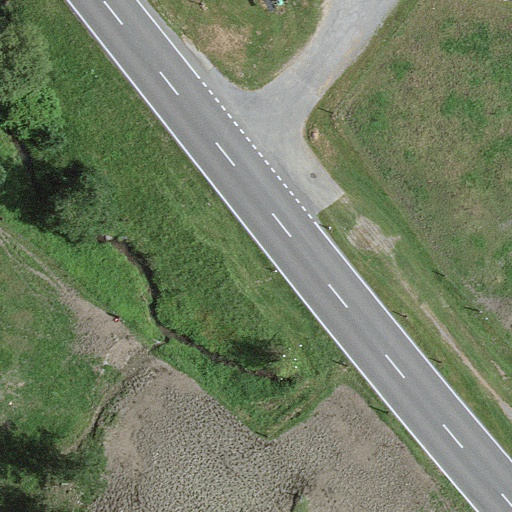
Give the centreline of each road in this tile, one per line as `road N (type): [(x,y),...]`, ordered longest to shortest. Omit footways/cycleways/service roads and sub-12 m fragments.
road 1 (tertiary): [(106,0),(511,498)]
road 2 (track): [(237,159),(370,0)]
